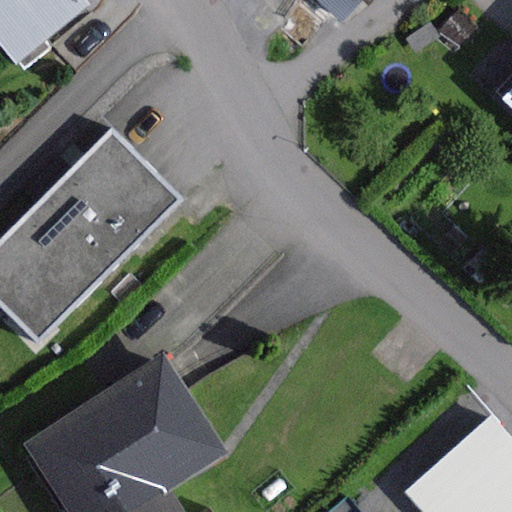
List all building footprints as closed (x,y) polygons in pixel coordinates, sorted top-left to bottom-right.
[(0,0),(0,34),(25,66),(56,42),(50,35),(94,0),(0,0)] [(123,125),(0,247),(0,293),(47,341),(193,195),(123,125)] [(42,441),(81,503),(155,457),(170,480),(227,444),(173,359),(42,441)] [(423,511),(511,511),(511,419),(503,411),(410,498),(423,511)] [(86,511),(222,511),(219,507),(212,511),(190,511),(170,480),(155,457),(81,503),(86,511)]
